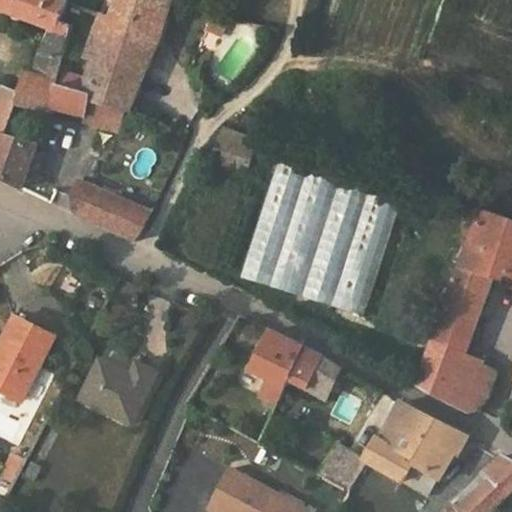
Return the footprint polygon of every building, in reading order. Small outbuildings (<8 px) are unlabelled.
[(0,0),(0,5),(55,26),(42,55),(35,73),(58,81),(74,25),(62,19),(68,5),(70,0),(0,0)] [(90,14),(92,7),(72,0),(70,0),(68,5),(90,14)] [(120,0),(114,17),(106,14),(91,56),(97,59),(90,78),(94,80),(89,90),(91,99),(133,110),(157,45),(171,0),(120,0)] [(27,70),(21,93),(16,104),(53,113),(55,107),(61,83),(58,81),(35,73),(27,70)] [(55,107),(86,115),(91,99),(89,90),(61,83),(55,107)] [(5,86),(0,99),(0,135),(4,137),(10,119),(16,104),(21,93),(5,86)] [(91,99),(86,115),(84,120),(121,130),(133,110),(91,99)] [(39,144),(34,142),(39,127),(10,119),(4,137),(0,146),(0,177),(23,189),(39,144)] [(257,139),(223,128),(213,159),(219,161),(247,171),(257,139)] [(280,159),(242,275),(273,285),(310,170),(280,159)] [(310,170),(273,285),(304,294),(339,179),(310,170)] [(154,211),(84,179),(76,196),(80,214),(137,241),(149,222),(154,211)] [(370,189),(339,179),(304,294),(334,304),(370,189)] [(370,189),(334,304),(365,314),(402,199),(370,189)] [(511,220),(485,210),(419,384),(471,413),(474,405),(467,401),(482,370),(464,363),(468,353),(499,269),(511,273),(511,220)] [(11,342),(0,361),(0,371),(28,386),(63,320),(23,299),(4,337),(11,342)] [(255,360),(250,369),(273,380),(266,397),(277,404),(288,380),(306,390),(323,357),(304,346),(302,351),(267,334),(270,329),(239,315),(222,343),(255,360)] [(0,344),(0,361),(11,342),(4,337),(0,344)] [(464,363),(482,370),(485,364),(486,360),(468,353),(464,363)] [(334,406),(340,398),(366,414),(381,391),(323,357),(306,390),(334,406)] [(101,358),(83,398),(131,422),(156,374),(137,363),(131,374),(101,358)] [(203,375),(214,382),(220,371),(209,364),(203,375)] [(482,408),(492,398),(500,370),(485,364),(482,370),(467,401),(474,405),(471,413),(482,408)] [(205,399),(212,386),(200,379),(193,392),(205,399)] [(196,409),(198,404),(189,399),(186,404),(196,409)] [(402,399),(383,437),(380,437),(366,460),(402,480),(414,462),(438,478),(440,480),(457,454),(459,456),(471,436),(402,399)] [(366,460),(336,443),(316,473),(347,489),(366,460)] [(498,459),(486,473),(492,480),(488,483),(457,508),(453,504),(446,511),(488,511),(511,490),(511,459),(503,454),(498,459)] [(493,455),(482,469),(486,473),(498,459),(493,455)] [(35,481),(43,465),(33,460),(25,476),(35,481)] [(402,480),(428,494),(438,478),(414,462),(402,480)] [(280,494),(232,468),(211,508),(218,511),(292,511),(275,503),(280,494)] [(492,480),(486,473),(482,469),(478,474),(488,483),(492,480)] [(309,511),(310,510),(280,494),(275,503),(292,511),(309,511)]
